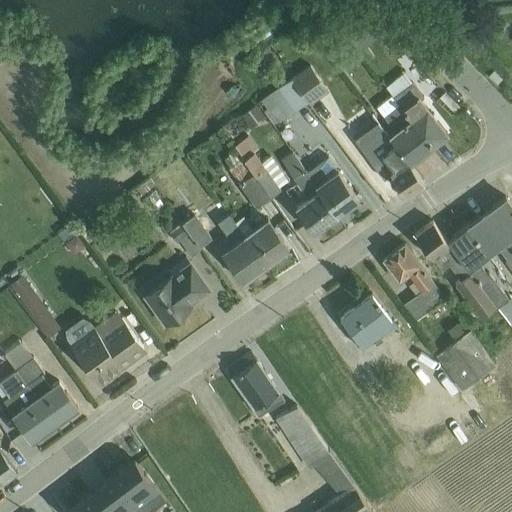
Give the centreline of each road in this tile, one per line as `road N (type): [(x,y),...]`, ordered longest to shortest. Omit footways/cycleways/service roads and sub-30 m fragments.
road 1 (tertiary): [(511,146),(449,182),(0,499)]
road 2 (unclassified): [(511,128),(402,0)]
